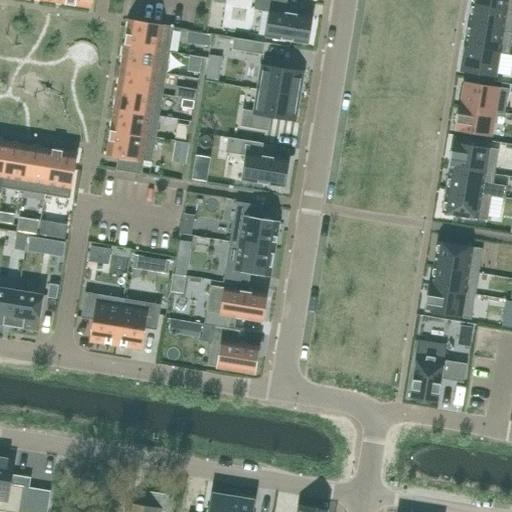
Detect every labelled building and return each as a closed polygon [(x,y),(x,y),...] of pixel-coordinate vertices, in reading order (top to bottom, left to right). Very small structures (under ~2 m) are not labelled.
[(89,8),(90,0),(65,0),(64,4),(89,8)] [(285,13),(287,0),(254,0),(253,10),(269,12),(264,37),(308,44),(313,17),(285,13)] [(511,0),(472,0),(471,5),(511,11),(511,0)] [(511,11),(471,5),(468,26),(511,33),(511,32),(503,31),(506,11),(511,12),(511,11)] [(169,52),(173,28),(128,20),(124,45),(169,52)] [(511,33),(468,26),(465,46),(509,53),(511,36),(511,33)] [(265,43),(233,38),(232,50),(263,55),(265,43)] [(166,74),(169,52),(124,45),(121,66),(166,74)] [(465,46),(460,72),(496,78),(499,54),(509,56),(509,53),(465,46)] [(84,63),(85,52),(68,51),(68,62),(84,63)] [(256,90),(300,97),(304,72),(261,65),(256,90)] [(162,95),(166,74),(121,66),(117,88),(162,95)] [(457,105),(457,107),(495,113),(504,115),(508,89),(464,82),(460,106),(457,105)] [(159,116),(162,95),(117,88),(114,109),(159,116)] [(295,122),(300,97),(256,90),(253,111),(242,109),(240,127),(268,131),(270,118),(295,122)] [(457,107),(453,131),(491,137),(495,113),(457,107)] [(155,138),(159,116),(114,109),(110,130),(155,138)] [(151,162),(155,138),(110,130),(106,155),(118,157),(116,170),(141,174),(143,161),(151,162)] [(228,138),(225,153),(245,156),(241,180),(285,187),(289,160),(261,156),(263,144),(228,138)] [(0,177),(2,178),(8,142),(0,141),(0,177)] [(23,191),(30,146),(8,142),(2,178),(1,187),(23,191)] [(451,142),(447,168),(449,168),(494,176),(498,150),(451,142)] [(44,195),(51,150),(30,146),(23,191),(44,195)] [(69,199),(76,154),(51,150),(44,195),(69,199)] [(449,168),(446,189),(505,198),(507,187),(493,184),(494,176),(449,168)] [(446,189),(442,213),(487,221),(491,197),(505,199),(505,198),(446,189)] [(261,206),(236,202),(229,242),(275,249),(279,223),(259,219),(261,206)] [(251,273),(270,276),(275,249),(229,242),(223,282),(248,286),(251,273)] [(437,242),(433,266),(478,274),(482,249),(437,242)] [(428,286),(428,287),(475,295),(478,274),(433,266),(430,287),(428,286)] [(49,284),(47,298),(56,299),(58,285),(49,284)] [(210,286),(204,325),(214,327),(213,327),(234,330),(236,318),(263,322),(267,295),(210,286)] [(428,287),(423,312),(471,320),(475,295),(428,287)] [(13,327),(18,291),(0,288),(0,325),(13,327)] [(18,291),(13,327),(37,331),(43,295),(18,291)] [(115,344),(123,299),(85,293),(81,318),(94,320),(91,340),(115,344)] [(140,348),(143,329),(156,331),(161,305),(123,299),(115,344),(140,348)] [(213,327),(207,366),(254,374),(259,348),(238,344),(240,331),(234,330),(213,327)] [(419,341),(410,398),(437,402),(442,374),(447,375),(446,380),(463,383),(464,378),(465,368),(466,364),(444,361),(446,346),(419,341)] [(15,460),(0,457),(0,511),(5,511),(19,511),(24,487),(11,484),(15,460)] [(166,511),(169,495),(143,491),(141,507),(127,505),(126,511),(159,511),(160,511),(166,511)] [(230,511),(233,496),(211,492),(207,511),(230,511)] [(253,511),(255,499),(233,496),(230,511),(253,511)]
